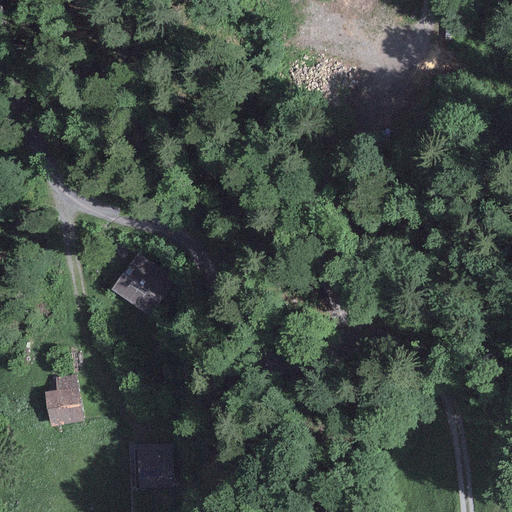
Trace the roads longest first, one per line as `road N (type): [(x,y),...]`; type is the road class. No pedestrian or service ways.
road 1 (track): [(0,32),(17,106),(59,190),(175,228),(209,258),(237,336),(265,365),(305,372),(380,347),(409,350),(432,366),(448,394),(465,511)]
road 2 (track): [(351,352),(331,264),(362,171),(409,90),(436,0)]
